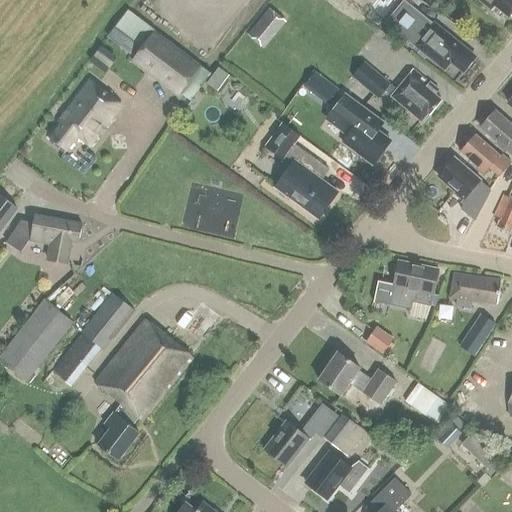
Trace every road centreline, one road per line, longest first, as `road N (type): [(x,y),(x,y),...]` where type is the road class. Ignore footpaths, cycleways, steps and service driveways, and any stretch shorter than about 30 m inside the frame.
road 1 (residential): [(10,169),(62,205),(332,278)]
road 2 (residential): [(370,233),(511,59)]
road 3 (residential): [(210,439),(216,415),(332,278)]
road 4 (residential): [(511,266),(370,233)]
